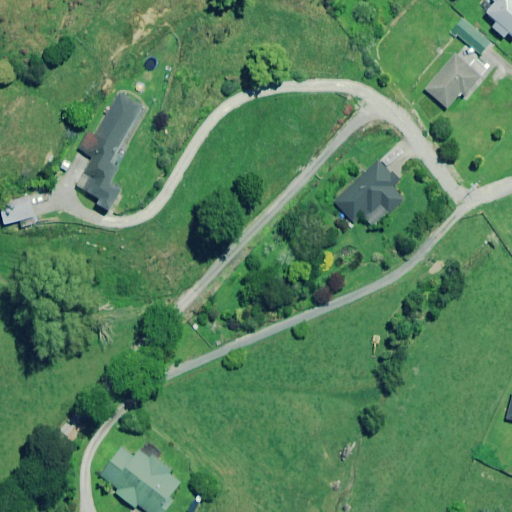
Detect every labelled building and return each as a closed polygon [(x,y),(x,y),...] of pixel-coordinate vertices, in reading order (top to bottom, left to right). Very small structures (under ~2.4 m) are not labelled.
[(511,0),(493,0),(496,2),(487,14),(497,22),(492,28),(505,38),(509,33),(511,35),(511,0)] [(457,16),(451,11),(441,22),(447,27),(457,16)] [(491,43),(462,20),(452,32),(481,56),(491,43)] [(417,43),(411,37),(401,46),(407,52),(417,43)] [(481,77),(455,55),(425,90),(448,109),(463,92),(466,95),(481,77)] [(144,108),(118,94),(94,136),(88,132),(78,150),(93,158),(77,186),(100,200),(97,205),(112,214),(125,191),(112,183),(128,154),(121,150),(144,108)] [(399,181),(380,160),(334,202),(353,223),(362,215),(374,228),(405,199),(394,186),(399,181)] [(38,225),(30,196),(0,204),(0,207),(5,225),(20,221),(22,229),(38,225)] [(135,458),(122,448),(101,477),(118,489),(115,493),(136,508),(138,505),(146,511),(164,511),(171,503),(168,500),(181,483),(167,473),(170,470),(153,457),(151,461),(139,452),(135,458)]
